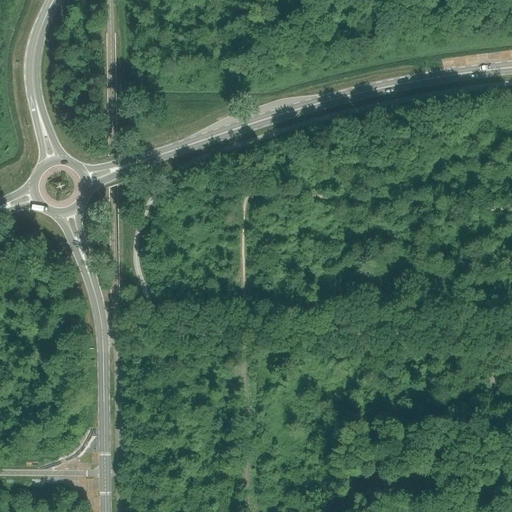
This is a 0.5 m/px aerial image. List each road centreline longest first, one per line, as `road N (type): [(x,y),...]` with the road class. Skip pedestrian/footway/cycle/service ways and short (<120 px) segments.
road 1 (primary): [(149,158),(371,90),(511,67)]
road 2 (tertiary): [(105,511),(102,333)]
road 3 (unknown): [(492,511),(491,346)]
